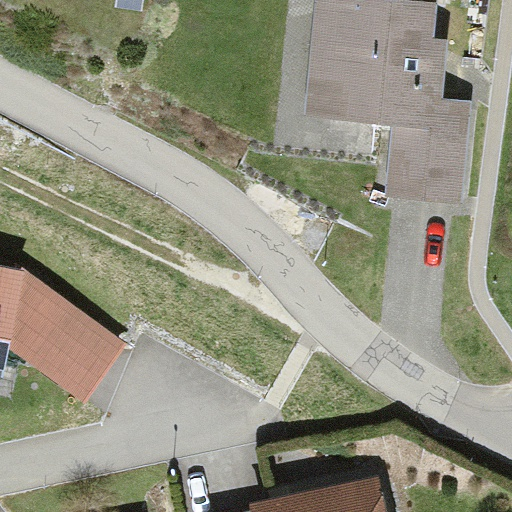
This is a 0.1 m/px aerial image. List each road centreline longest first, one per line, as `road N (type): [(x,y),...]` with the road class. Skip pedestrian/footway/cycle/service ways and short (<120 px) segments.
road 1 (residential): [(324,312),(255,232),(203,192),(0,80)]
road 2 (track): [(0,171),(171,256),(324,312)]
road 3 (residential): [(0,468),(256,415)]
road 4 (residential): [(324,312),(439,397),(511,434)]
